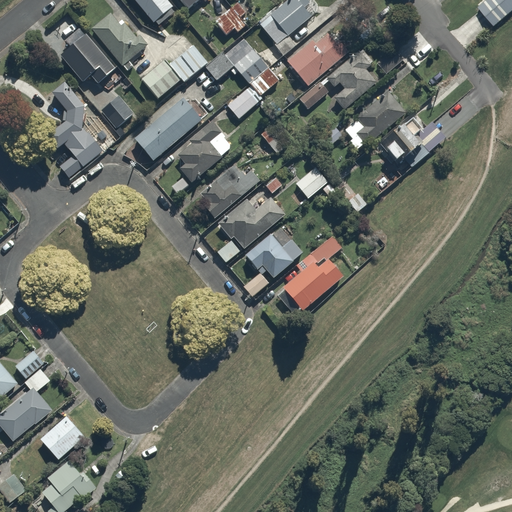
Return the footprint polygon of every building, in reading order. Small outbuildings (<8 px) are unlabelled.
[(132,0),(154,25),(156,24),(159,27),(171,17),(168,14),(174,9),(166,0),(132,0)] [(179,0),(189,11),(201,0),(202,0),(205,3),(209,0),(179,0)] [(277,45),(277,46),(288,38),(289,38),(312,19),(311,17),(316,14),(310,6),(311,5),(306,0),(291,0),(292,1),(272,17),(272,18),(261,27),(277,45)] [(511,0),(487,0),(478,8),(495,28),(511,13),(511,0)] [(247,26),(232,9),(215,23),(227,37),(235,30),(239,34),(247,26)] [(119,25),(111,15),(92,31),(123,68),(124,67),(128,73),(134,68),(129,63),(149,47),(140,37),(138,40),(123,22),(119,25)] [(71,49),(61,58),(83,85),(92,78),(93,79),(90,82),(93,85),(96,83),(99,86),(116,71),(87,36),(85,37),(80,30),(70,38),(71,40),(66,43),(71,49)] [(313,42),(288,63),(309,88),(349,55),(341,45),(342,43),(334,34),(330,37),(328,35),(316,45),(313,42)] [(277,46),(277,45),(275,47),(284,58),(297,47),(289,38),(288,38),(277,46)] [(239,73),(250,86),(269,70),(245,41),(225,57),(235,68),(239,73)] [(170,67),(181,81),(185,85),(205,69),(209,66),(194,48),(170,67)] [(395,49),(377,65),(387,76),(405,61),(395,49)] [(360,53),(329,79),(328,78),(321,84),(320,83),(300,100),(308,111),(329,94),(324,87),(329,83),(335,89),(340,85),(345,91),(335,100),(345,112),(378,84),(367,71),(372,67),(371,65),(373,63),(363,52),(360,54),(360,53)] [(235,68),(225,57),(223,54),(209,66),(205,69),(218,83),(231,71),(235,68)] [(170,67),(165,61),(142,80),(158,100),(181,81),(170,67)] [(235,68),(231,71),(235,76),(239,73),(235,68)] [(269,70),(250,86),(251,87),(261,99),(280,82),(269,70)] [(47,138),(58,151),(65,146),(74,157),(60,169),(69,180),(83,169),(84,169),(104,153),(89,135),(88,135),(83,129),(85,109),(66,84),(53,95),(68,113),(64,113),(63,123),(67,123),(47,138)] [(263,100),(261,99),(251,87),(228,107),(239,121),(263,100)] [(388,93),(356,119),(358,122),(345,132),(353,141),(350,143),(357,152),(365,145),(367,148),(407,115),(388,93)] [(102,113),(116,130),(135,115),(119,97),(102,113)] [(184,100),(135,141),(154,163),(202,122),(184,100)] [(446,139),(432,124),(423,131),(413,121),(404,128),(403,127),(381,146),(398,168),(406,161),(412,169),(430,154),(429,154),(446,139)] [(180,171),(192,185),(223,159),(222,158),(230,151),(231,147),(225,140),(226,139),(213,124),(189,143),(192,145),(178,157),(186,166),(180,171)] [(276,124),(261,136),(278,155),(292,143),(276,124)] [(121,129),(116,133),(121,139),(125,135),(121,129)] [(343,138),(336,129),(320,142),(321,142),(317,145),(323,151),(326,149),(327,151),(343,138)] [(205,209),(215,221),(261,183),(252,173),(246,178),(242,174),(240,175),(234,168),(201,196),(209,205),(205,209)] [(308,201),(329,184),(316,169),(296,185),(308,201)] [(389,169),(372,182),(381,192),(397,180),(389,169)] [(273,195),(283,187),(274,176),(264,185),(273,195)] [(332,183),(340,191),(345,187),(338,178),(332,183)] [(358,214),(367,206),(358,195),(349,203),(358,214)] [(219,225),(232,241),(234,239),(245,251),(286,216),(271,199),(256,211),(248,201),(219,225)] [(261,274),(262,276),(267,272),(274,281),(294,263),(304,254),(292,242),(291,242),(281,230),(273,237),(272,236),(246,257),(261,274)] [(303,313),(344,279),(329,261),(319,270),(315,266),(318,264),(319,265),(325,260),(327,262),(343,249),(333,237),(296,267),(302,274),(283,290),(285,291),(278,297),(295,317),(302,311),(303,313)] [(241,253),(232,242),(218,254),(226,264),(241,253)] [(262,276),(261,274),(244,288),(253,299),(270,285),(262,276)] [(27,380),(45,365),(34,353),(16,368),(27,380)] [(0,401),(19,385),(0,362),(0,401)] [(35,395),(51,382),(41,370),(25,383),(35,395)] [(53,411),(34,389),(0,417),(0,426),(14,444),(35,425),(36,426),(53,411)] [(86,438),(67,418),(42,441),(59,461),(86,438)] [(84,501),(97,490),(84,474),(81,476),(70,462),(49,480),(53,485),(43,494),(54,508),(49,511),(67,511),(83,499),(84,501)] [(27,492),(15,476),(0,487),(0,490),(10,504),(27,492)]
